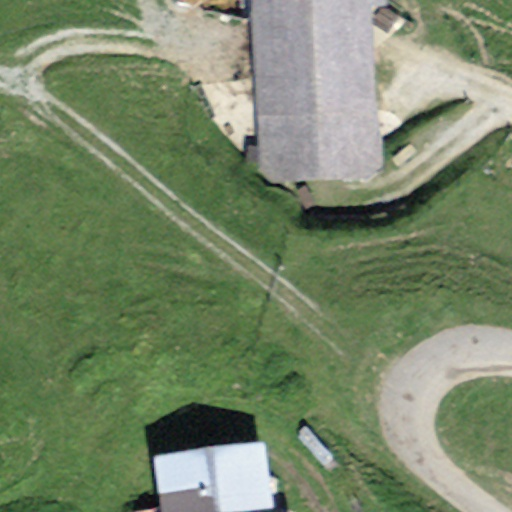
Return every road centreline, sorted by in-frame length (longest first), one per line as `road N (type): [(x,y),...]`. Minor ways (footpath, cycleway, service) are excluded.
road 1 (track): [(411,391),(47,110),(29,88),(25,67),(54,42),(122,38),(225,58)]
road 2 (track): [(511,352),(475,347),(438,357),(416,378),(406,415),(415,444),(487,511)]
